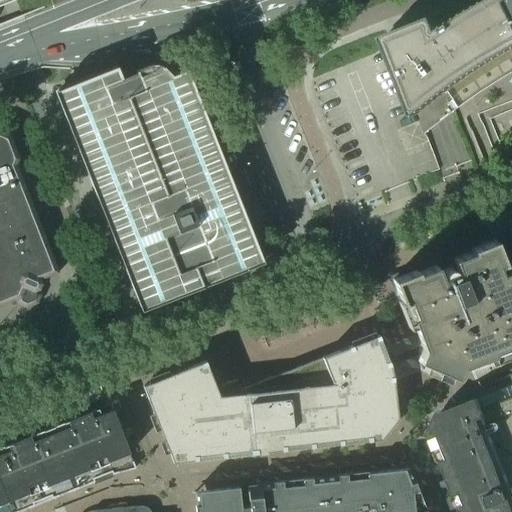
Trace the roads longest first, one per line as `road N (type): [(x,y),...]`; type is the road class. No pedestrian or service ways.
road 1 (unclassified): [(0,9),(126,335)]
road 2 (unclassified): [(126,335),(286,273),(299,246)]
road 3 (unclassified): [(299,246),(333,242),(477,186)]
road 4 (unclassified): [(299,246),(239,87)]
road 5 (unclassified): [(126,335),(0,385)]
